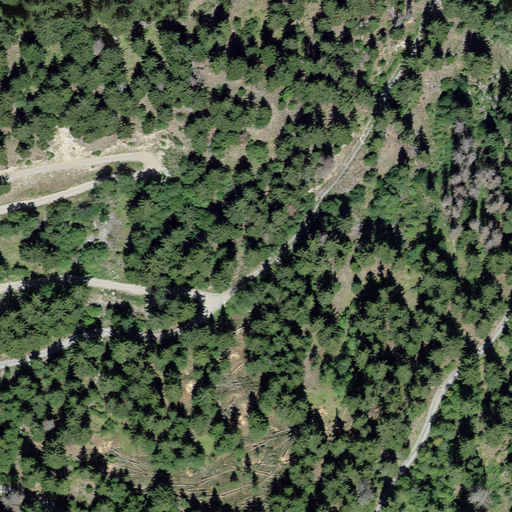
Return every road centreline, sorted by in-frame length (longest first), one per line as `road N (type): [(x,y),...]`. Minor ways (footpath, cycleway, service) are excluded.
road 1 (track): [(0,366),(81,330),(178,325),(215,303),(209,294),(68,280),(0,290)]
road 2 (track): [(437,0),(304,227),(252,280),(215,303)]
road 3 (track): [(0,207),(142,174),(152,158),(116,152),(0,176)]
road 4 (track): [(511,315),(452,378),(373,511)]
